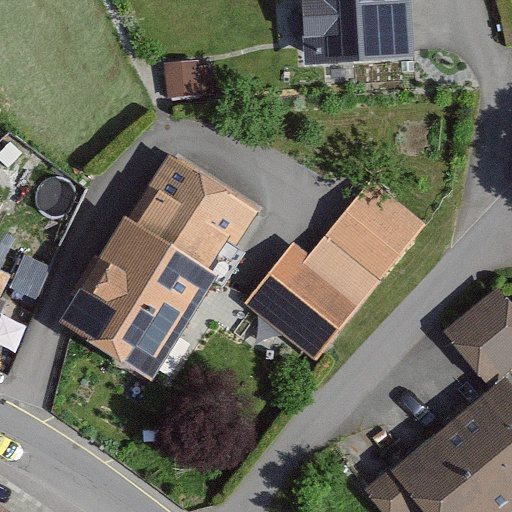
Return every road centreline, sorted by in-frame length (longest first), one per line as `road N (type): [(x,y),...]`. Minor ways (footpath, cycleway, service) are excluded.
road 1 (residential): [(259,511),(353,391),(511,224)]
road 2 (unclassified): [(124,511),(0,431)]
